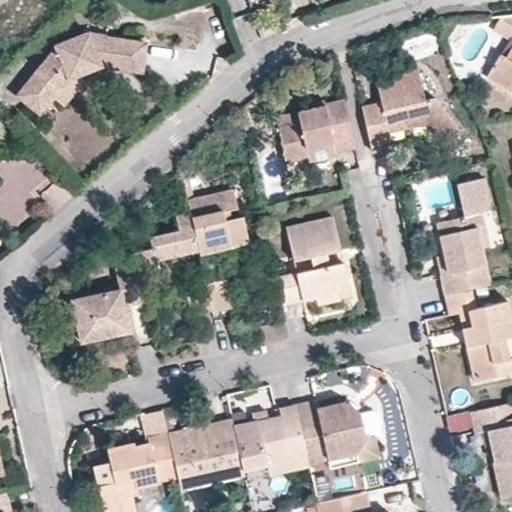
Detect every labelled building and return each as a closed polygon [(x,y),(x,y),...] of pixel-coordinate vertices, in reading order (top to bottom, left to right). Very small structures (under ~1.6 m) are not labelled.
[(50,96),(64,80),(101,67),(144,72),(147,42),(107,38),(107,34),(87,33),(58,42),(14,91),(36,111),(44,119),(58,105),(50,96)] [(511,91),(511,44),(504,56),(501,54),(486,74),(511,91)] [(368,70),(374,97),(355,102),(364,145),(377,143),(385,141),(382,126),(419,118),(436,137),(454,123),(425,91),(416,94),(408,62),(368,70)] [(105,79),(101,67),(64,80),(50,96),(58,105),(72,90),(105,79)] [(320,100),(320,103),(309,106),(293,109),(295,120),(273,124),(280,158),(303,153),(301,143),(326,138),(329,150),(351,146),(339,96),(320,100)] [(307,100),(309,106),(320,103),(320,100),(319,97),(307,100)] [(486,205),(478,172),(451,178),(459,211),(476,207),(486,205)] [(244,242),(239,216),(221,220),(219,210),(233,207),(228,188),(182,198),(185,210),(194,249),(194,252),(244,242)] [(465,283),(486,278),(478,241),(483,239),(476,207),(453,212),(456,223),(435,228),(439,247),(444,265),(437,267),(441,287),(465,283)] [(194,249),(185,210),(170,213),(174,230),(145,236),(146,240),(127,245),(128,250),(132,267),(133,271),(152,267),(150,259),(194,249)] [(433,217),(435,228),(456,223),(453,212),(433,217)] [(336,260),(324,262),(321,250),(334,248),(326,213),(280,223),(288,258),(303,254),(307,266),(270,274),(277,303),(297,298),(311,294),(344,287),(336,260)] [(439,247),(432,249),(437,267),(444,265),(439,247)] [(69,302),(79,344),(126,334),(120,306),(140,301),(133,271),(132,267),(111,272),(116,291),(69,302)] [(208,312),(229,308),(223,280),(202,285),(208,312)] [(502,354),(497,331),(508,328),(500,296),(469,303),(465,283),(441,287),(438,289),(441,309),(453,307),(462,304),(469,338),(460,340),(467,377),(491,372),(488,358),(502,354)] [(202,285),(181,289),(187,317),(208,312),(202,285)] [(311,294),(313,303),(346,295),(344,287),(311,294)] [(462,304),(453,307),(460,340),(469,338),(462,304)] [(488,358),(491,372),(511,367),(511,347),(508,328),(497,331),(502,354),(488,358)] [(355,408),(359,401),(344,393),(339,403),(355,408)] [(496,489),(511,485),(511,402),(510,396),(466,406),(470,428),(478,427),(484,425),(488,439),(491,453),(488,454),(496,489)] [(303,457),(304,462),(352,451),(354,459),(376,454),(370,433),(362,435),(355,408),(339,403),(313,408),(310,402),(290,406),(303,457)] [(275,409),(277,417),(265,419),(250,423),(228,428),(239,471),(265,466),(303,457),(290,406),(275,409)] [(265,419),(263,412),(248,415),(250,423),(265,419)] [(173,478),(176,490),(239,475),(239,471),(228,428),(227,420),(201,425),(197,434),(186,429),(163,434),(163,439),(173,478)] [(484,425),(478,427),(481,441),(488,439),(484,425)] [(133,495),(132,487),(153,482),(173,478),(163,439),(150,443),(149,439),(122,446),(125,459),(127,466),(96,474),(99,487),(93,489),(99,511),(131,511),(127,496),(133,495)] [(354,459),(352,451),(304,462),(305,467),(308,476),(328,471),(326,466),(354,459)] [(304,462),(303,457),(265,466),(267,475),(305,467),(304,462)] [(99,487),(96,474),(127,466),(125,459),(89,468),(93,489),(99,487)] [(313,501),(315,511),(366,511),(361,491),(313,501)]
